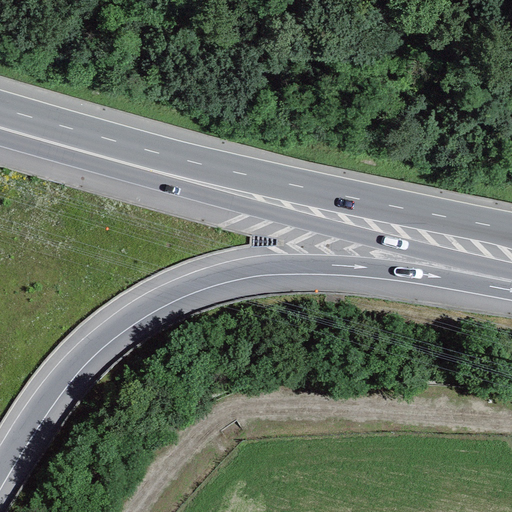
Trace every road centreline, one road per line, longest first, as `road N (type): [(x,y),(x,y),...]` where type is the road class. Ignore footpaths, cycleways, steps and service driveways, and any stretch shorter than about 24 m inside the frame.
road 1 (motorway): [(0,464),(58,377),(94,340),(138,308),(208,276),(330,265),(511,290)]
road 2 (trunk): [(0,137),(511,272)]
road 3 (trunk): [(511,230),(238,173),(0,109)]
